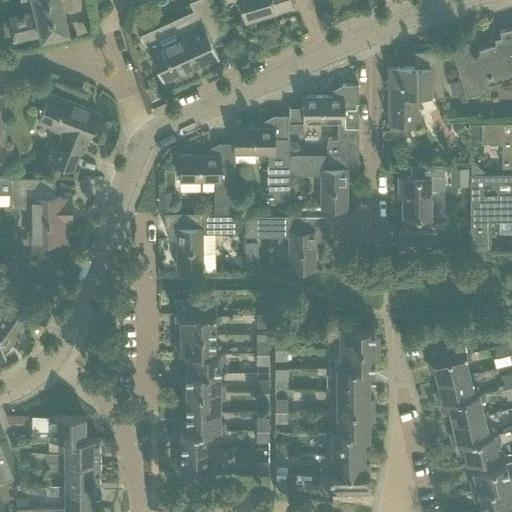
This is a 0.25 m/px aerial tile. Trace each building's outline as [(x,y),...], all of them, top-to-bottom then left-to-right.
[(59,0),(31,0),(35,12),(8,18),(13,40),(40,33),(40,36),(67,30),(59,0)] [(146,42),(149,47),(147,47),(163,81),(217,56),(209,38),(223,32),(213,0),(195,0),(191,2),(201,23),(179,33),(173,21),(142,35),(145,42),(146,42)] [(238,0),(244,17),(274,8),(275,11),(293,6),(290,0),(238,0)] [(511,26),(498,31),(501,41),(471,49),(468,40),(450,46),(456,65),(466,96),(483,91),(480,80),(511,69),(511,26)] [(416,96),(443,96),(442,50),(420,51),(420,66),(388,66),(388,125),(418,125),(418,110),(416,110),(416,96)] [(452,94),(462,90),(458,78),(448,82),(452,94)] [(342,95),(302,95),(302,107),(302,121),(336,121),(337,139),(330,139),(328,141),(326,143),(326,153),(337,153),(337,154),(357,154),(357,83),(342,83),(342,95)] [(156,85),(146,89),(150,99),(160,94),(156,85)] [(49,93),(41,111),(52,116),(50,123),(64,129),(52,161),(71,168),(83,136),(87,138),(97,112),(49,93)] [(273,126),(233,126),(233,152),(234,152),(267,152),(267,198),(288,198),(288,174),(288,153),(288,138),(288,114),(287,114),(287,135),(273,135),(273,126)] [(460,121),(452,126),(457,135),(465,130),(460,121)] [(511,121),(480,122),(480,142),(501,142),(502,167),(511,166),(511,121)] [(295,138),(288,138),(288,153),(301,153),(301,146),(295,138)] [(220,154),(179,154),(179,180),(213,180),(213,212),(234,212),(234,152),(233,152),(233,163),(220,163),(220,154)] [(301,153),(288,153),(288,174),(320,174),(320,188),(320,208),(346,208),(346,167),(336,167),(336,154),(337,154),(337,153),(326,153),(301,153)] [(410,175),(398,175),(398,196),(402,196),(402,217),(422,217),(429,217),(429,183),(443,183),(443,163),(410,163),(410,175)] [(467,166),(451,166),(451,180),(468,180),(467,166)] [(511,172),(469,173),(470,250),(470,251),(490,251),(489,220),(511,219),(511,172)] [(64,214),(70,214),(70,196),(54,196),(53,176),(0,176),(0,192),(9,192),(9,207),(29,207),(29,241),(64,240),(64,214)] [(163,212),(163,213),(170,213),(170,227),(175,227),(175,267),(200,267),(200,271),(214,271),(213,250),(201,250),(201,232),(234,232),(234,231),(234,215),(234,212),(213,212),(163,212)] [(326,214),(255,215),(255,233),(255,235),(288,235),(288,270),(314,270),(314,230),(326,230),(326,214)] [(243,215),(234,215),(234,231),(243,231),(243,215)] [(255,215),(245,215),(245,233),(255,233),(255,215)] [(397,231),(397,251),(429,250),(429,230),(397,231)] [(274,303),(274,291),(261,291),(261,303),(274,303)] [(174,314),(214,314),(214,298),(174,298),(174,314)] [(0,356),(4,354),(1,346),(5,344),(11,338),(13,339),(33,311),(33,303),(6,303),(0,311),(0,356)] [(255,325),(268,325),(268,313),(255,313),(255,325)] [(214,314),(174,314),(174,325),(179,325),(179,333),(213,333),(213,321),(218,321),(218,314),(214,314)] [(509,332),(507,321),(495,323),(497,334),(509,332)] [(339,327),(338,339),(334,339),(334,347),(378,347),(378,336),(373,335),(373,327),(339,327)] [(213,333),(179,333),(179,341),(174,341),(174,353),(179,353),(179,352),(213,352),(213,351),(218,351),(218,343),(213,343),(213,333)] [(274,347),(286,347),(286,335),(274,335),(274,347)] [(427,362),(466,352),(462,336),(423,345),(427,362)] [(256,351),(268,351),(268,340),(256,340),(256,351)] [(496,356),(509,353),(506,342),(494,345),(496,356)] [(286,359),(286,347),(274,347),(274,359),(286,359)] [(378,358),(378,347),(334,347),(334,354),(338,354),(338,365),(373,366),(373,358),(378,358)] [(223,351),(218,351),(213,351),(213,352),(179,352),(179,353),(179,363),(185,363),(185,371),(219,371),(219,359),(223,359),(223,351)] [(268,351),(256,351),(256,364),(268,364),(268,351)] [(468,352),(466,352),(427,362),(429,372),(434,371),(436,380),(468,373),(465,360),(470,359),(468,352)] [(373,366),(338,365),(330,366),(330,373),(335,373),(335,388),(368,388),(368,378),(373,378),(373,366)] [(274,378),(287,378),(286,366),(274,366),(274,378)] [(219,371),(185,371),(185,379),(180,379),(180,390),(223,390),(223,382),(219,382),(219,371)] [(504,387),(511,384),(511,372),(501,375),(504,387)] [(468,373),(436,380),(439,390),(434,391),(436,403),(441,402),(478,393),(476,385),(471,386),(468,373)] [(256,390),(268,390),(268,378),(256,378),(256,390)] [(368,388),(335,388),(335,402),(330,402),(330,410),(373,409),(373,397),(368,397),(368,388)] [(224,398),(223,390),(180,390),(180,402),(185,402),(185,410),(219,409),(219,398),(224,398)] [(268,390),(256,390),(256,402),(268,402),(268,390)] [(482,392),(478,393),(441,402),(444,413),(449,412),(451,421),(483,414),(480,400),(484,400),(482,392)] [(274,410),(286,410),(286,398),(274,398),(274,410)] [(219,409),(185,410),(185,417),(180,417),(180,428),(218,429),(224,429),(224,421),(219,421),(219,409)] [(373,409),(330,410),(330,417),(335,417),(336,431),(368,431),(368,421),(373,421),(373,409)] [(286,410),(274,410),(274,422),(286,422),(286,410)] [(31,429),(31,438),(64,438),(84,438),(84,437),(84,414),(49,414),(49,429),(31,429)] [(483,414),(451,421),(453,431),(448,432),(451,444),(456,443),(493,434),(491,426),(486,427),(483,414)] [(256,429),(268,429),(268,417),(256,417),(256,429)] [(218,429),(180,428),(175,428),(175,440),(180,440),(180,448),(213,448),(213,437),(218,437),(218,429)] [(268,429),(256,429),(256,441),(268,441),(268,429)] [(368,431),(336,431),(325,431),(325,438),(330,438),(330,452),(363,452),(363,443),(368,443),(368,431)] [(493,434),(456,443),(459,454),(464,453),(466,463),(498,455),(494,441),(499,440),(497,433),(493,434)] [(84,438),(64,438),(64,451),(46,451),(46,461),(98,461),(98,437),(84,437),(84,438)] [(274,453),(286,453),(286,441),(274,441),(274,453)] [(0,482),(13,477),(0,446),(0,482)] [(213,448),(180,448),(180,456),(175,457),(175,468),(185,468),(185,473),(197,473),(197,468),(214,468),(214,456),(218,456),(218,448),(213,448)] [(363,452),(330,452),(330,466),(325,466),(325,474),(328,474),(368,474),(368,462),(363,462),(363,452)] [(286,453),(274,453),(274,465),(286,465),(286,453)] [(98,483),(98,461),(46,461),(46,470),(64,470),(64,483),(98,483)] [(256,473),(268,472),(268,461),(256,461),(256,473)] [(507,474),(504,462),(472,470),(474,478),(469,479),(471,490),(511,480),(511,474),(511,473),(507,474)] [(368,474),(328,474),(328,490),(369,490),(368,474)] [(274,479),(274,490),(287,490),(287,479),(274,479)] [(511,480),(471,490),(474,501),(479,500),(481,508),(511,500),(511,493),(511,489),(511,480)] [(64,483),(46,483),(46,493),(64,493),(64,507),(71,507),(98,507),(98,483),(64,483)] [(511,511),(511,500),(481,508),(481,511),(511,511)]
